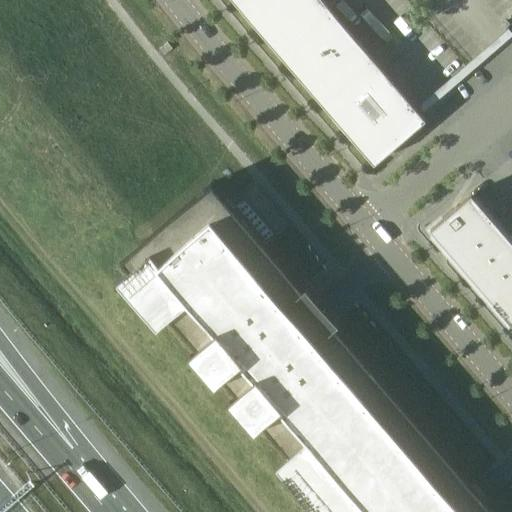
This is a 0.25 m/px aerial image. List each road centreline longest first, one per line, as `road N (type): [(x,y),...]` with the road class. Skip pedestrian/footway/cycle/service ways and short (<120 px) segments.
road 1 (tertiary): [(178,0),(367,225)]
road 2 (tertiary): [(367,225),(511,391)]
road 3 (unclassified): [(511,101),(367,225)]
road 4 (motorway): [(64,460),(0,355)]
